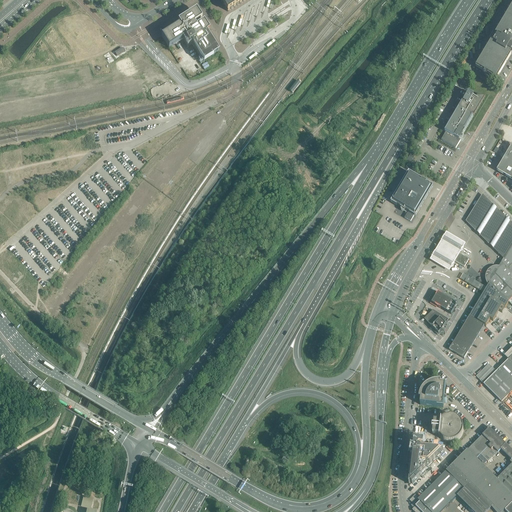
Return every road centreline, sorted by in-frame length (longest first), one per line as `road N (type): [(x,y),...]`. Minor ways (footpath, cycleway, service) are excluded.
road 1 (motorway): [(176,511),(395,145)]
road 2 (motorway): [(369,165),(162,511)]
road 3 (motorway): [(369,165),(348,181),(151,430)]
road 4 (primary): [(357,473),(329,502),(297,508),(260,496),(151,430)]
road 5 (motorway): [(301,323),(395,145)]
road 6 (motorway): [(470,0),(369,165)]
road 7 (primary): [(151,430),(33,359),(0,320)]
road 8 (motorway): [(243,421),(282,393),(322,394),(355,429),(357,473)]
road 9 (primary): [(0,344),(37,383),(140,445)]
road 10 (unclassified): [(405,511),(406,435),(423,342)]
road 11 (motorway): [(395,145),(484,0)]
road 12 (primary): [(462,166),(381,305)]
road 13 (primary): [(394,309),(471,170)]
road 14 (motorway): [(371,332),(352,371),(325,383),(296,360),(301,323)]
road 15 (primary): [(371,332),(357,473)]
road 16 (unclassified): [(12,240),(112,147)]
road 17 (primary): [(365,488),(378,449),(381,356)]
road 18 (primary): [(140,445),(245,508)]
